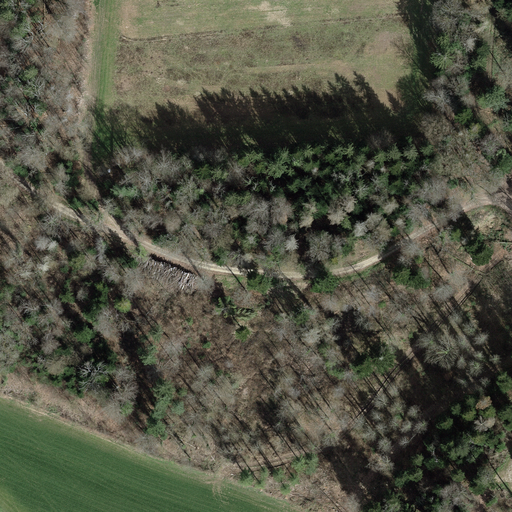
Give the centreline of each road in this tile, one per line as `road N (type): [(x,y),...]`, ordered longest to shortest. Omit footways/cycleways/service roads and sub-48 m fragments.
road 1 (track): [(511,208),(472,203),(359,269),(219,273),(60,210),(0,167)]
road 2 (track): [(429,103),(466,134),(494,175),(499,204)]
